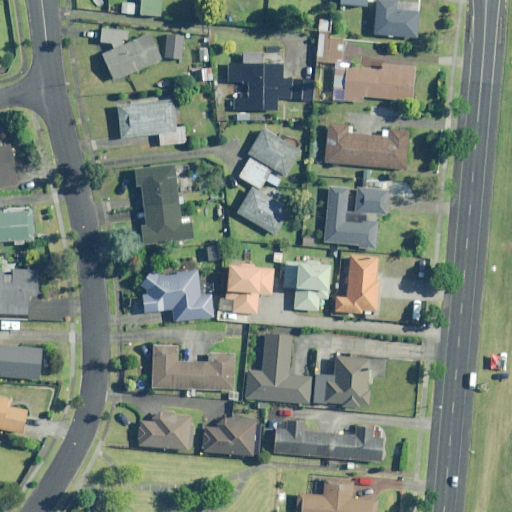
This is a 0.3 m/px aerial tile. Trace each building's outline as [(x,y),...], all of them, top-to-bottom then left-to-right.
[(147,0),(123,0),(122,26),(145,28),(147,0)] [(323,0),(323,5),(331,5),(330,13),(353,14),(353,5),(374,6),(374,0),(323,0)] [(403,16),(387,16),(385,9),(362,7),(359,45),(382,46),(383,46),(404,48),(403,16)] [(445,8),(428,7),(427,25),(435,26),(436,16),(444,17),(445,8)] [(330,32),(331,21),(320,20),(319,31),(330,32)] [(315,28),(303,27),(303,40),(315,41),(315,28)] [(101,55),(84,64),(98,91),(145,68),(131,40),(116,48),(117,39),(85,34),(83,52),(101,55)] [(183,36),(166,35),(164,58),(182,59),(183,36)] [(322,49),(301,48),(300,70),(320,71),(322,49)] [(200,69),(184,70),(185,85),(200,84),(200,69)] [(401,80),(398,80),(398,70),(367,70),(367,80),(330,79),(329,111),(400,113),(401,80)] [(262,120),(262,110),(277,111),(278,89),(264,88),(265,75),(208,73),(207,92),(234,93),(233,107),(216,107),(216,120),(262,120)] [(143,155),(170,153),(168,136),(157,136),(158,111),(99,114),(102,147),(142,143),(143,155)] [(395,139),(312,135),(310,175),(393,179),(395,139)] [(282,161),(246,138),(231,160),(268,183),(282,161)] [(0,188),(19,185),(11,141),(0,143),(0,188)] [(256,181),(234,167),(222,185),(245,199),(256,181)] [(116,199),(123,199),(127,233),(124,234),(127,256),(175,249),(172,227),(164,229),(160,196),(159,176),(115,178),(116,199)] [(364,231),(334,229),(336,197),(313,195),(309,251),(325,253),(362,256),(364,231)] [(372,199),(340,197),(338,222),(371,223),(372,199)] [(271,221),(235,199),(222,222),(257,244),(271,221)] [(0,242),(13,242),(13,245),(23,245),(23,241),(34,241),(33,210),(2,211),(2,214),(0,214),(0,242)] [(332,306),(322,305),(321,321),(340,323),(341,321),(362,322),(366,266),(335,264),(332,306)] [(38,270),(12,269),(12,283),(3,283),(3,272),(0,271),(0,313),(28,315),(29,296),(37,296),(38,270)] [(321,273),(268,271),(267,300),(320,302),(321,273)] [(261,277),(214,273),(212,301),(259,305),(261,277)] [(124,295),(135,303),(127,304),(129,323),(158,320),(159,332),(199,331),(198,306),(185,306),(185,302),(182,280),(145,285),(137,279),(124,295)] [(303,305),(278,303),(277,320),(302,322),(303,305)] [(241,309),(218,308),(218,322),(241,322),(241,309)] [(246,381),(233,380),(231,409),(293,414),(295,385),(278,383),(282,346),(250,343),(246,381)] [(0,346),(0,376),(40,380),(42,349),(0,346)] [(160,399),(193,400),(224,401),(225,359),(193,359),(193,370),(165,369),(165,350),(133,350),(133,398),(160,398),(160,399)] [(358,391),(357,391),(359,363),(321,361),(319,390),(313,390),(312,413),(357,415),(358,391)] [(0,435),(1,435),(2,429),(23,434),(28,411),(8,407),(9,399),(0,397),(0,435)] [(144,424),(144,430),(124,429),(122,455),(175,459),(177,433),(174,432),(174,426),(144,424)] [(260,455),(288,457),(288,460),(338,462),(338,466),(368,467),(369,430),(339,429),(339,436),(293,434),(293,426),(263,424),(260,455)] [(241,434),(185,431),(184,461),(240,464),(241,434)] [(309,488),(308,506),(289,505),(288,511),(360,511),(361,511),(340,509),(341,490),(309,488)]
